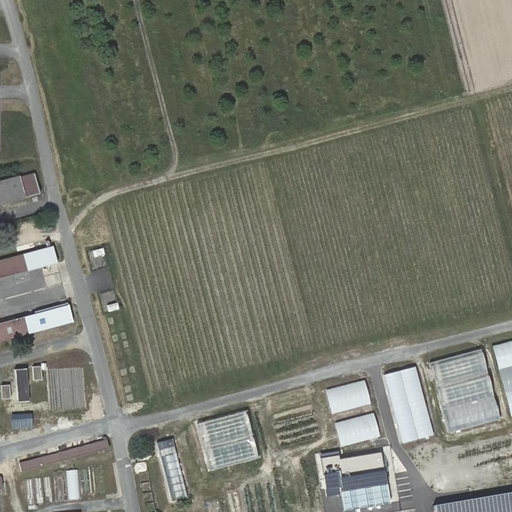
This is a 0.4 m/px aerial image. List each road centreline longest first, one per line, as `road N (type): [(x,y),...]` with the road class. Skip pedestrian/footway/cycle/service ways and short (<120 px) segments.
road 1 (track): [(511,323),(128,427),(115,419)]
road 2 (track): [(459,0),(511,207)]
